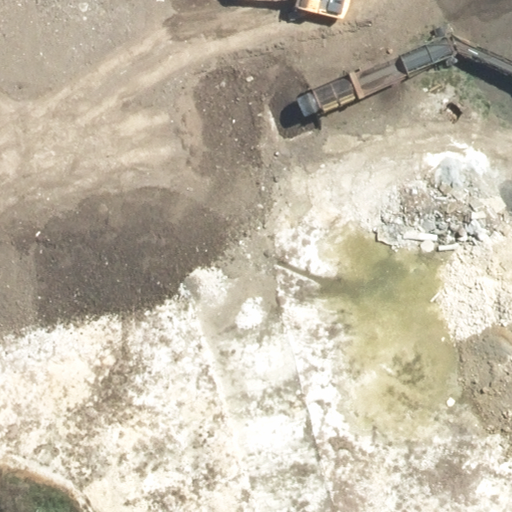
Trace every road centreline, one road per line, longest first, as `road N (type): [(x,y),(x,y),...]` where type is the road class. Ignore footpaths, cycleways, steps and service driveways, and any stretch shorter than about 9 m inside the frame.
road 1 (residential): [(511,66),(0,215)]
road 2 (unknown): [(178,164),(284,511)]
